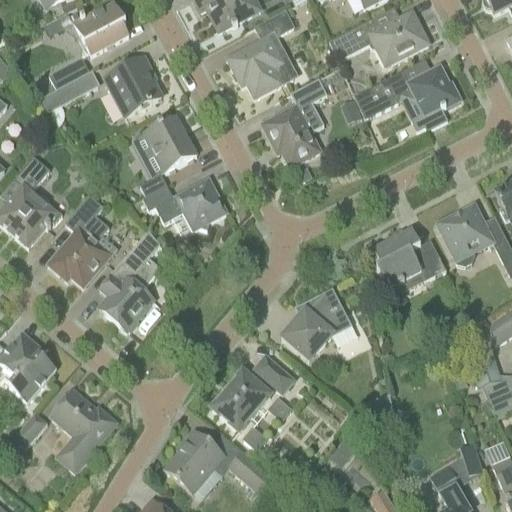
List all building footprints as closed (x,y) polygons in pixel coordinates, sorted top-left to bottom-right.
[(36,0),(45,16),(59,9),(71,2),(73,4),(77,2),(76,0),(36,0)] [(235,29),(259,16),(250,0),(191,0),(190,0),(200,18),(205,15),(218,39),(231,32),(232,34),(237,31),(235,29)] [(315,0),(320,7),(333,0),(354,0),(363,16),(394,0),(315,0)] [(511,0),(481,0),(483,4),(483,5),(482,5),(482,6),(482,7),(482,8),(482,9),(482,10),(482,11),(482,12),(483,13),(484,14),(485,15),(486,15),(487,16),(488,16),(489,16),(490,16),(492,22),(511,11),(511,0)] [(71,2),(59,9),(64,19),(77,12),(73,4),(71,2)] [(102,13),(71,29),(89,63),(128,42),(122,32),(125,30),(119,19),(122,17),(118,10),(115,12),(113,9),(103,15),(102,13)] [(287,23),(294,20),(291,13),(253,33),(261,46),(225,65),(240,94),(245,91),(253,106),(292,85),(284,70),(288,68),(280,53),(277,56),(271,45),(293,34),(287,23)] [(413,24),(408,27),(405,21),(375,37),(370,26),(328,48),(337,67),(368,51),(372,59),(382,54),(390,70),(427,51),(413,24)] [(147,79),(150,77),(143,63),(103,85),(124,123),(161,104),(147,79)] [(88,79),(82,66),(81,65),(79,66),(48,83),(55,97),(88,79)] [(449,88),(447,89),(439,73),(408,89),(402,77),(353,102),(364,126),(397,109),(399,101),(416,106),(430,135),(447,127),(440,116),(459,106),(449,88)] [(90,80),(92,79),(91,78),(88,79),(55,97),(36,107),(47,119),(97,93),(90,80)] [(311,109),(326,101),(317,85),(289,100),(297,115),(286,121),(284,117),(260,131),(276,161),(281,159),(289,174),(319,158),(309,139),(323,131),(311,109)] [(164,179),(195,162),(175,123),(143,140),(164,179)] [(29,199),(48,177),(32,162),(12,186),(21,193),(6,211),(0,217),(0,231),(27,254),(44,234),(46,236),(49,232),(47,230),(50,227),(53,230),(61,220),(48,209),(45,212),(29,199)] [(144,203),(166,192),(160,181),(138,192),(144,203)] [(208,228),(225,219),(207,185),(172,204),(166,192),(144,203),(141,205),(148,218),(154,214),(163,230),(182,220),(192,237),(197,234),(206,237),(208,228)] [(511,185),(493,195),(497,203),(496,204),(498,208),(499,207),(502,213),(498,215),(504,227),(508,225),(511,232),(511,231),(511,185)] [(94,222),(102,213),(88,201),(76,215),(63,230),(73,239),(46,271),(66,288),(69,283),(82,294),(115,255),(101,242),(108,234),(94,222)] [(493,249),(483,228),(474,210),(460,217),(461,219),(449,225),(447,224),(439,228),(439,231),(436,232),(455,271),(464,273),(470,270),(473,261),(471,257),(481,252),(482,255),(493,249)] [(111,279),(99,293),(109,302),(103,309),(103,320),(125,338),(127,336),(129,338),(136,329),(134,327),(152,306),(141,297),(159,275),(147,265),(159,251),(147,237),(111,279)] [(411,237),(372,258),(379,273),(375,275),(386,296),(397,291),(430,274),(419,253),(411,237)] [(509,285),(511,283),(511,265),(502,271),(509,285)] [(329,344),(351,333),(331,295),(294,314),(298,323),(280,344),(308,368),(329,344)] [(511,332),(511,311),(502,318),(511,332)] [(506,345),(511,340),(511,332),(502,318),(492,325),(506,345)] [(490,356),(506,345),(492,325),(482,332),(488,349),(490,356)] [(39,363),(40,361),(19,343),(0,365),(0,375),(2,374),(15,385),(13,388),(14,389),(9,396),(26,410),(54,376),(39,363)] [(498,381),(490,356),(488,349),(465,357),(477,395),(480,394),(500,387),(498,381)] [(281,400),(292,387),(264,363),(252,376),(255,378),(249,385),(241,379),(230,392),(229,392),(222,401),(210,415),(238,438),(269,402),(265,398),(270,392),(281,400)] [(511,381),(498,381),(500,387),(480,394),(495,425),(511,417),(511,381)] [(72,397),(50,423),(73,443),(68,449),(56,464),(64,471),(73,479),(115,429),(97,414),(96,417),(89,411),(72,397)] [(356,426),(391,419),(388,402),(377,408),(376,405),(348,419),(356,426)] [(24,455),(46,429),(34,419),(12,444),(24,455)] [(223,464),(211,453),(193,438),(181,451),(183,453),(163,477),(191,501),(223,464)] [(468,484),(482,479),(473,452),(459,457),(464,472),(460,473),(468,484)] [(274,497),(279,491),(241,459),(228,474),(265,507),(271,501),(275,504),(278,500),(274,497)] [(511,511),(511,473),(508,464),(492,470),(498,483),(493,484),(505,511),(511,511)] [(464,511),(452,491),(457,488),(448,472),(429,484),(445,511),(464,511)] [(373,511),(391,511),(383,497),(369,505),(373,511)]
